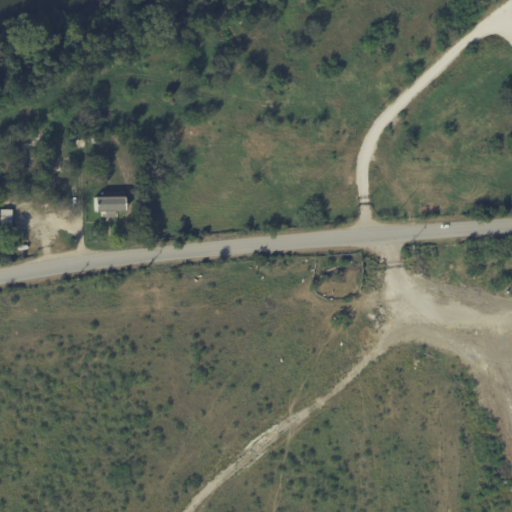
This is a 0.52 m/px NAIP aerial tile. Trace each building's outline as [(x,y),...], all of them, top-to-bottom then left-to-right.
[(35,131),(35,139),(9,139),(9,130),(35,131)] [(88,142),(88,133),(93,134),(93,138),(96,138),(96,142),(88,142)] [(73,147),(73,134),(86,134),(86,148),(73,147)] [(40,152),(58,153),(58,166),(40,165),(40,152)] [(114,217),(105,217),(105,210),(95,211),(95,196),(124,196),(125,210),(116,210),(116,217),(114,217)] [(12,215),(12,238),(0,238),(0,209),(11,209),(12,215)]
